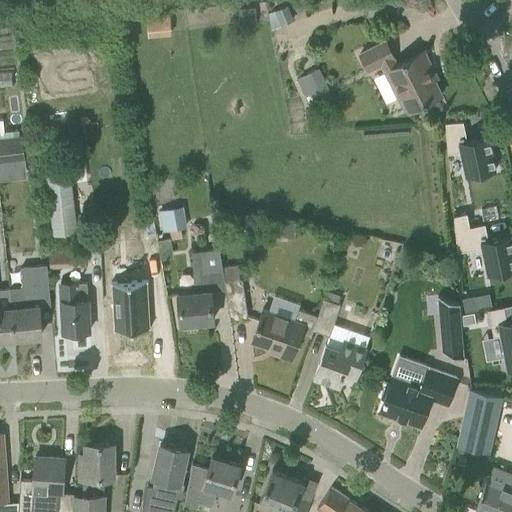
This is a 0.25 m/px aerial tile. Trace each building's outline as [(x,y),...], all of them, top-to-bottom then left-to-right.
[(149,14),(151,36),(173,34),(171,13),(149,14)] [(410,110),(441,94),(430,72),(433,71),(423,51),(396,64),(392,57),(394,56),(386,40),(360,53),(368,69),(382,62),(399,97),(402,95),(410,110)] [(312,93),(315,96),(330,89),(319,68),(297,77),(306,95),(312,93)] [(448,152),(461,150),(466,174),(496,168),(488,133),(467,138),(463,120),(445,122),(448,152)] [(0,136),(0,161),(26,159),(23,134),(0,136)] [(47,155),(56,226),(80,223),(71,152),(47,155)] [(160,211),(164,230),(171,229),(172,238),(183,236),(182,229),(188,227),(184,206),(160,211)] [(511,221),(510,211),(492,213),(495,235),(511,232),(511,221)] [(276,216),(273,230),(295,235),(298,221),(276,216)] [(488,275),(511,269),(511,241),(510,233),(488,238),(485,222),(455,228),(457,251),(476,247),(477,250),(483,249),(488,275)] [(48,248),(49,268),(83,266),(82,246),(48,248)] [(226,289),(225,280),(219,248),(191,251),(193,271),(199,270),(201,290),(178,292),(181,322),(183,322),(184,327),(198,326),(197,321),(213,319),(210,290),(226,289)] [(41,334),(38,306),(50,305),(45,264),(21,267),(23,286),(8,287),(11,309),(13,337),(41,334)] [(242,277),(225,280),(226,289),(231,320),(248,317),(242,277)] [(115,327),(115,329),(152,327),(152,325),(150,325),(148,281),(150,281),(149,279),(113,281),(113,283),(114,282),(117,327),(115,327)] [(60,282),(63,332),(89,330),(86,281),(60,282)] [(0,338),(13,337),(11,309),(8,287),(0,287),(0,338)] [(462,298),(464,311),(477,309),(474,295),(462,298)] [(313,329),(329,335),(340,303),(323,297),(317,314),(318,315),(313,329)] [(318,315),(317,314),(299,308),(295,317),(264,306),(252,340),(278,349),(276,353),(292,358),(301,332),(311,335),(313,329),(318,315)] [(476,321),(474,312),(463,314),(464,323),(476,321)] [(464,358),(461,322),(441,315),(444,349),(443,349),(443,350),(464,358)] [(511,368),(511,320),(499,322),(508,370),(511,368)] [(356,379),(367,346),(366,346),(367,343),(345,336),(342,345),(327,340),(314,377),(339,386),(343,375),(356,379)] [(384,397),(379,411),(421,426),(431,397),(450,404),(460,376),(429,365),(421,385),(392,374),(388,388),(385,387),(382,396),(384,397)] [(489,451),(503,395),(472,387),(458,443),(489,451)] [(0,502),(8,502),(4,432),(0,432),(0,502)] [(72,505),(71,511),(104,511),(106,493),(101,493),(102,477),(113,477),(113,443),(86,443),(86,453),(81,453),(80,493),(73,493),(72,505)] [(159,478),(157,489),(152,488),(146,511),(173,511),(171,511),(178,482),(179,482),(187,449),(161,443),(152,476),(159,478)] [(19,511),(58,511),(59,504),(62,505),(65,457),(35,455),(34,479),(20,478),(18,511),(19,511)] [(231,493),(240,464),(212,455),(208,468),(192,463),(185,503),(197,506),(198,501),(212,505),(217,489),(231,493)] [(304,511),(307,507),(294,502),(303,481),(272,469),(258,502),(274,509),(272,511),(304,511)] [(511,511),(511,488),(488,479),(476,509),(482,511),(511,511)] [(370,511),(332,486),(317,509),(321,511),(370,511)]
